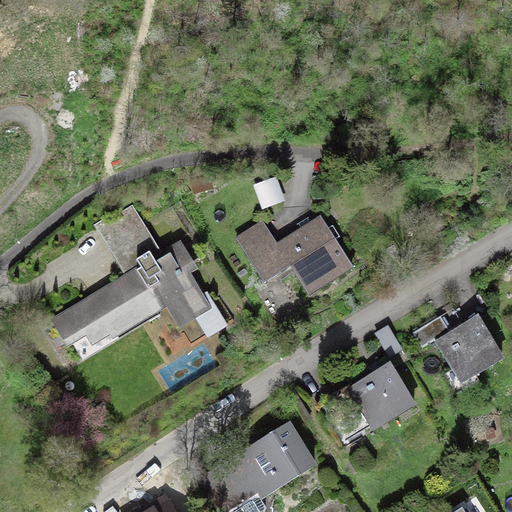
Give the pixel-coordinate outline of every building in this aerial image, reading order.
[(97,227),(109,245),(139,227),(131,212),(122,217),(116,208),(100,218),(103,223),(97,227)] [(264,284),(291,266),(308,294),(350,268),(320,219),(276,246),(262,223),(236,239),(264,284)] [(204,302),(171,250),(158,258),(154,251),(136,262),(139,267),(100,292),(102,295),(58,322),(61,327),(48,335),(56,348),(74,337),(84,353),(146,315),(150,322),(160,315),(156,309),(167,302),(180,323),(204,308),(201,304),(204,302)] [(501,359),(478,320),(451,335),(440,317),(412,334),(421,348),(435,340),(461,384),(501,359)] [(346,386),(316,404),(341,445),(371,427),(373,431),(414,406),(389,366),(349,391),(346,386)] [(224,466),(202,480),(219,507),(227,502),(233,511),(264,511),(265,507),(259,498),(314,466),(312,465),(289,428),(289,425),(257,445),(261,452),(229,472),(224,466)] [(146,511),(173,511),(166,500),(146,511)]
